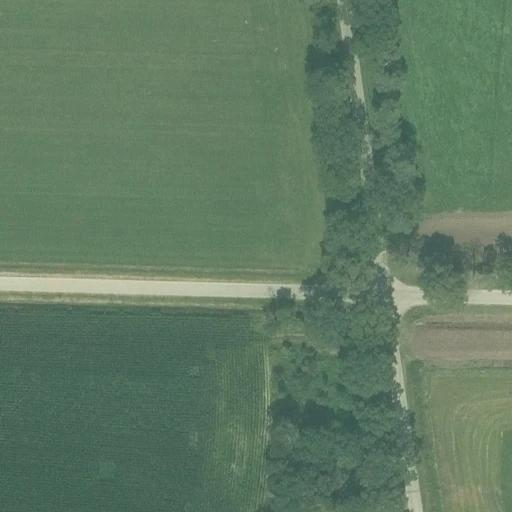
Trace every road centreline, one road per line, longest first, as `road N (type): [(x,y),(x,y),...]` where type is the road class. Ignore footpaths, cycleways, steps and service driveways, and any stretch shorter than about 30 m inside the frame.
road 1 (unclassified): [(388,295),(0,285)]
road 2 (unclassified): [(388,295),(344,0)]
road 3 (unclassified): [(419,511),(388,295)]
road 4 (unclassified): [(511,299),(388,295)]
